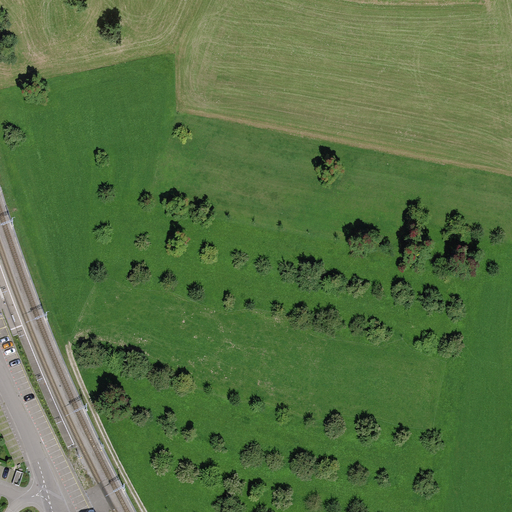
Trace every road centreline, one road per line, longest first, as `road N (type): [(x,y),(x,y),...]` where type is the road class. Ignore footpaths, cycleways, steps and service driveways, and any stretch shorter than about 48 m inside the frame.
road 1 (track): [(144,511),(71,356),(99,204)]
road 2 (residential): [(53,511),(0,376)]
